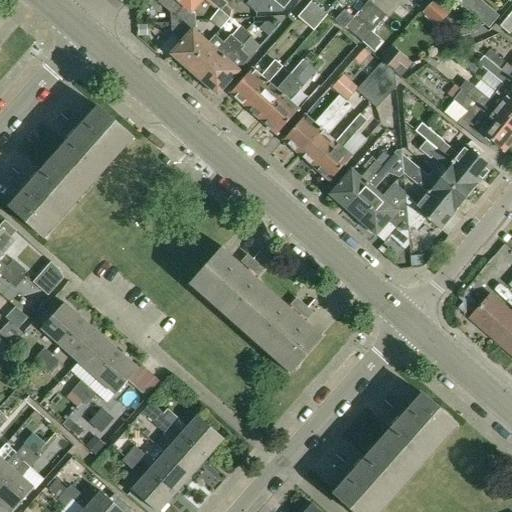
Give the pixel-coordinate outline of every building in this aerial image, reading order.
[(171,23),(195,22),(195,16),(192,13),(202,0),(160,0),(159,2),(171,13),(171,23)] [(207,0),(219,10),(229,19),(236,11),(222,0),(207,0)] [(269,0),(250,0),(246,5),(256,13),(282,13),(283,12),(269,0)] [(350,15),(341,26),(344,28),(345,27),(362,42),(372,32),(386,15),(369,0),(354,18),(350,15)] [(434,0),(414,21),(435,29),(450,12),(437,0),(434,0)] [(488,27),(497,16),(477,0),(464,0),(461,4),(488,27)] [(312,1),(298,17),(314,31),(327,15),(312,1)] [(219,10),(210,20),(229,19),(219,10)] [(335,21),(341,26),(350,15),(344,10),(335,21)] [(511,11),(500,26),(510,34),(511,31),(511,11)] [(220,29),(229,19),(210,20),(220,29)] [(188,69),(208,44),(193,31),(195,29),(195,22),(171,23),(172,32),(183,41),(171,54),(174,56),(174,59),(179,64),(182,64),(188,69)] [(266,23),(261,28),(269,36),(276,28),(270,22),(266,23)] [(455,29),(452,38),(463,42),(488,32),(481,25),(468,30),(464,28),(459,30),(455,29)] [(197,77),(202,81),(244,33),(237,27),(223,43),(215,37),(208,44),(188,69),(189,70),(189,72),(194,77),(197,77)] [(147,28),(138,28),(139,39),(147,39),(147,28)] [(372,32),(362,42),(375,53),(384,42),(372,32)] [(251,39),(244,33),(202,81),(207,86),(207,89),(212,93),(215,93),(218,95),(230,80),(250,58),(241,51),(251,39)] [(392,46),(381,59),(396,72),(407,59),(392,46)] [(511,67),(490,48),(483,56),(511,79),(511,67)] [(363,50),(355,59),(361,65),(369,55),(363,50)] [(310,53),(304,60),(309,65),(316,57),(310,53)] [(511,104),(511,79),(483,56),(478,62),(504,84),(496,92),(511,104)] [(231,93),(246,107),(268,83),(282,67),(274,61),(261,77),(252,69),(244,78),(231,93)] [(246,107),(262,120),(309,68),(302,62),(277,90),(268,83),(246,107)] [(368,77),(385,98),(396,87),(393,71),(382,62),(368,77)] [(298,110),(292,105),(291,104),(316,75),(309,68),(262,120),(277,134),(298,110)] [(376,108),(385,98),(368,77),(358,88),(356,90),(376,108)] [(461,89),(468,95),(511,129),(511,104),(496,92),(489,101),(466,81),(460,88),(461,89)] [(358,87),(352,82),(346,88),(352,93),(358,87)] [(504,152),(511,143),(511,129),(468,95),(461,89),(452,100),(454,101),(444,113),(484,145),(489,140),(504,152)] [(315,124),(311,121),(305,116),(284,140),(300,154),(334,114),(345,101),(340,96),(315,124)] [(300,154),(314,167),(335,142),(327,135),(352,107),(345,101),(334,114),(300,154)] [(70,138),(53,157),(89,188),(132,139),(133,140),(134,139),(97,106),(96,107),(97,108),(75,132),(78,135),(72,141),(70,138)] [(330,181),(343,166),(351,156),(342,148),(365,121),(359,116),(335,142),(314,167),(330,181)] [(416,131),(428,141),(438,149),(479,182),(491,167),(468,147),(460,157),(421,124),(416,131)] [(479,182),(438,149),(428,141),(420,150),(431,158),(433,156),(450,170),(442,178),(466,198),(479,182)] [(346,208),(387,161),(390,158),(383,152),(375,160),(361,177),(352,169),(342,181),(330,194),(333,196),(333,199),(338,204),(341,204),(346,208)] [(453,214),(466,198),(442,178),(433,170),(428,176),(401,155),(403,160),(404,173),(429,194),(453,214)] [(45,238),(89,188),(53,157),(37,175),(35,177),(9,205),(45,238)] [(359,220),(362,222),(384,196),(375,189),(393,166),(396,163),(390,158),(387,161),(346,208),(351,212),(351,215),(356,220),(359,220)] [(409,230),(407,207),(400,208),(397,210),(389,204),(400,192),(399,183),(397,181),(384,196),(362,222),(366,226),(366,228),(371,233),(374,233),(376,235),(388,221),(399,231),(409,230)] [(406,195),(407,207),(409,230),(417,230),(426,218),(440,230),(453,214),(429,194),(419,206),(406,195)] [(0,225),(0,226),(11,237),(17,230),(5,220),(0,225)] [(0,257),(15,240),(11,237),(0,226),(0,257)] [(192,286),(201,293),(242,331),(274,295),(254,277),(251,280),(245,274),(248,271),(223,250),(224,249),(224,248),(223,248),(190,285),(191,286),(192,286)] [(423,255),(411,256),(412,266),(423,265),(423,255)] [(33,282),(48,295),(63,278),(58,268),(50,261),(33,282)] [(0,274),(11,285),(19,277),(7,266),(0,273),(0,274)] [(290,309),(274,295),(242,331),(289,372),(289,373),(290,374),(323,336),(322,335),(321,336),(296,314),(294,317),(288,312),(290,309)] [(470,318),(499,343),(511,327),(511,314),(499,303),(490,295),(470,318)] [(66,302),(55,314),(47,307),(34,321),(42,329),(61,346),(85,319),(66,302)] [(61,346),(79,362),(103,335),(85,319),(61,346)] [(0,331),(0,332),(12,344),(23,333),(10,321),(0,331)] [(511,327),(499,343),(511,354),(511,327)] [(79,362),(98,378),(122,351),(103,335),(79,362)] [(0,356),(9,346),(0,337),(0,356)] [(37,360),(43,366),(52,355),(46,349),(37,360)] [(140,368),(122,351),(98,378),(117,395),(140,368)] [(60,362),(52,355),(43,366),(51,372),(60,362)] [(73,392),(80,398),(89,388),(83,382),(73,392)] [(96,394),(89,388),(80,398),(87,404),(96,394)] [(458,426),(450,418),(421,392),(420,393),(421,394),(399,419),(402,421),(396,427),(394,425),(378,443),(413,475),(456,426),(457,427),(458,426)] [(155,423),(166,434),(173,426),(161,416),(163,414),(151,403),(142,412),(155,423)] [(163,414),(161,416),(173,426),(179,419),(168,409),(163,414)] [(0,410),(0,419),(4,423),(8,418),(0,410)] [(198,415),(181,434),(208,457),(224,438),(198,415)] [(208,457),(181,434),(175,441),(166,434),(157,445),(165,452),(192,475),(208,457)] [(380,511),(406,482),(413,475),(378,443),(361,461),(333,491),(357,511),(380,511)] [(18,455),(25,461),(34,450),(27,444),(18,455)] [(129,453),(141,463),(147,457),(135,446),(129,453)] [(25,461),(17,470),(0,489),(0,502),(10,511),(13,511),(36,487),(24,476),(41,456),(34,450),(25,461)] [(176,494),(192,475),(165,452),(149,470),(176,494)] [(135,470),(141,463),(129,453),(123,459),(135,470)] [(0,489),(17,470),(0,455),(0,489)] [(159,511),(176,494),(149,470),(132,489),(158,511),(159,511)] [(71,509),(78,502),(66,492),(68,490),(56,479),(48,488),(60,498),(59,499),(71,509)] [(66,492),(78,502),(84,495),(72,485),(68,490),(66,492)] [(126,511),(102,491),(86,510),(88,511),(126,511)] [(305,511),(322,511),(313,503),(305,511)]
